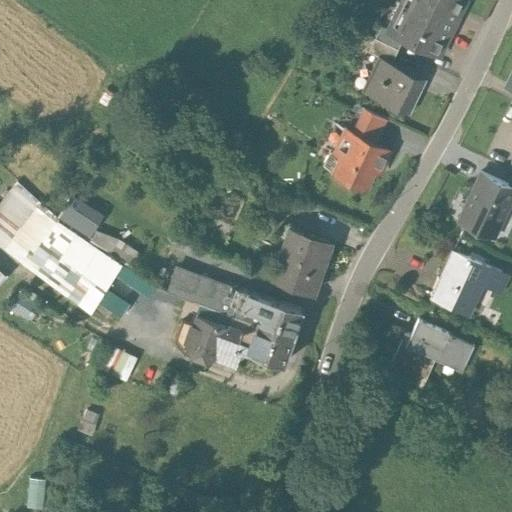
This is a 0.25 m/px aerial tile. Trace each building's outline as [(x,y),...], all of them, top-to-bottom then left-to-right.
[(438,55),(465,0),(400,0),(386,29),(402,37),(438,55)] [(379,26),(374,36),(397,47),(402,37),(386,29),(379,26)] [(390,62),(397,47),(374,36),(367,50),(379,56),(390,62)] [(390,62),(379,56),(363,89),(407,111),(423,79),(390,62)] [(364,107),(353,128),(374,139),(385,118),(364,107)] [(353,128),(346,124),(333,150),(338,153),(331,167),(364,185),(373,167),(380,171),(392,148),(374,139),(353,128)] [(493,236),(511,196),(511,186),(511,185),(480,171),(457,218),(493,236)] [(0,198),(0,241),(90,307),(114,269),(147,289),(153,279),(131,265),(90,239),(58,219),(16,178),(0,198)] [(73,193),(60,213),(89,232),(103,212),(73,193)] [(332,238),(288,222),(269,274),(312,290),(332,238)] [(96,228),(90,239),(131,265),(141,250),(118,235),(96,228)] [(499,271),(451,248),(430,292),(466,309),(479,281),(492,287),(499,271)] [(232,310),(255,318),(291,331),(301,305),(233,280),(232,284),(175,263),(166,288),(232,311),(232,310)] [(27,287),(16,302),(28,311),(40,297),(27,287)] [(496,321),(500,311),(491,307),(486,317),(496,321)] [(239,344),(245,347),(251,330),(196,310),(185,340),(234,358),(239,344)] [(255,318),(251,330),(245,347),(281,360),(291,331),(255,318)] [(471,343),(417,318),(410,333),(406,341),(434,354),(461,366),(471,343)] [(421,383),(434,354),(406,341),(410,333),(404,331),(387,368),(421,383)] [(174,390),(180,375),(170,371),(164,385),(174,390)] [(77,429),(90,433),(98,412),(85,407),(77,429)]
